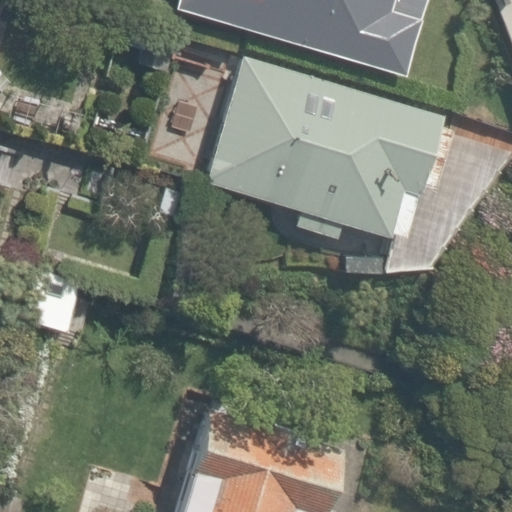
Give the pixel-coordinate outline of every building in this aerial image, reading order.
[(167,0),(166,5),(394,72),(415,0),(167,0)] [(511,0),(482,0),(511,97),(511,0)] [(324,242),(330,223),(397,244),(417,181),(429,185),(448,123),(232,55),(193,179),(293,211),(287,230),(324,242)] [(68,269),(26,260),(12,324),(53,334),(68,269)] [(317,503),(336,439),(192,396),(156,511),(296,511),(301,499),(317,503)]
